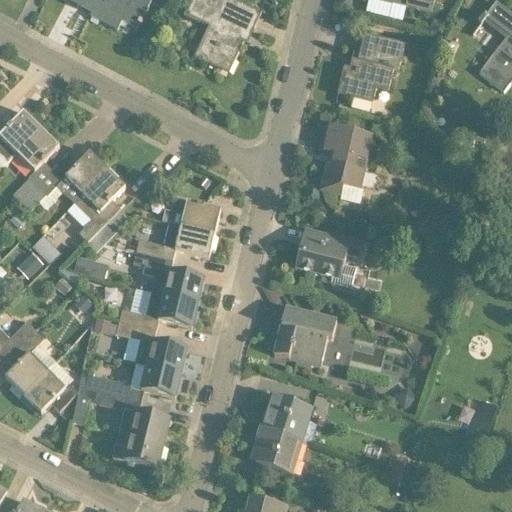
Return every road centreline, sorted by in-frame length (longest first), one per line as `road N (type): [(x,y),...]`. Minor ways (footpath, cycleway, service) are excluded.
road 1 (residential): [(187,511),(269,171)]
road 2 (residential): [(269,171),(0,32)]
road 3 (residential): [(269,171),(309,0)]
road 4 (residential): [(144,511),(0,441)]
